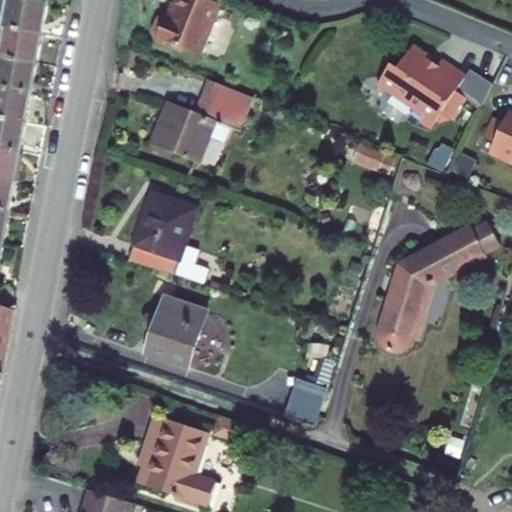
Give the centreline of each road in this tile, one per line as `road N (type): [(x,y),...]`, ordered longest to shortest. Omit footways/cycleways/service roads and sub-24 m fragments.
road 1 (tertiary): [(98,0),(0,497)]
road 2 (residential): [(396,0),(511,47)]
